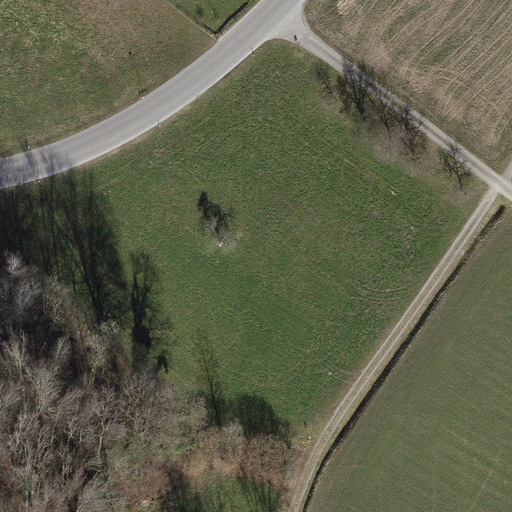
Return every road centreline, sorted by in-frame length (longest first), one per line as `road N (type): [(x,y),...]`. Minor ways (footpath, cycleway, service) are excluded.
road 1 (track): [(294,511),(332,426),(511,170)]
road 2 (tertiary): [(283,0),(146,114),(60,156),(0,172)]
road 3 (track): [(272,11),(511,193)]
